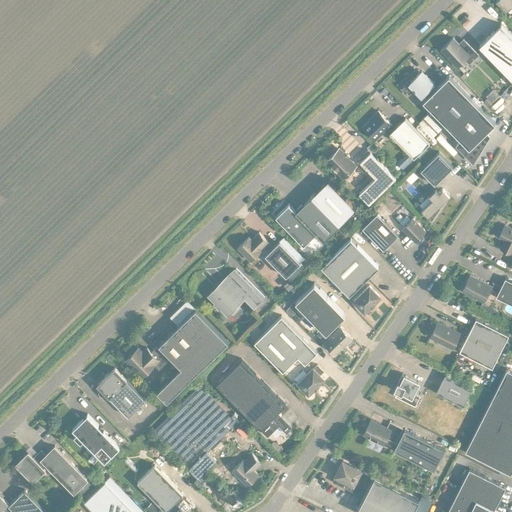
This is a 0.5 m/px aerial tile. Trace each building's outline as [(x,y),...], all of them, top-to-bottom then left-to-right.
[(506,11),(511,4),(511,0),(495,0),(496,0),(506,11)] [(511,34),(501,23),(479,44),(511,78),(511,34)] [(440,49),(457,66),(464,58),(469,63),(478,54),(465,40),(461,44),(460,43),(458,43),(452,37),(440,49)] [(423,93),(426,96),(434,88),(431,85),(434,82),(425,74),(423,76),(419,72),(410,81),(409,80),(401,87),(408,94),(414,87),(421,95),(423,93)] [(426,96),(423,99),(461,139),(456,143),(464,152),(467,153),(470,153),(470,155),(474,155),(474,153),(477,152),(482,144),(489,134),(486,131),(495,122),(448,74),(434,88),(426,96)] [(381,132),(382,133),(391,124),(378,110),(368,119),(369,120),(362,126),(375,139),(381,132)] [(405,117),(389,133),(407,151),(395,162),(402,169),(413,158),(429,142),(405,117)] [(352,168),(354,166),(354,163),(352,160),(350,160),(338,148),(327,159),(342,175),(348,168),(352,168)] [(360,161),(376,177),(359,193),(369,203),(395,177),(370,151),(360,161)] [(438,151),(420,169),(434,183),(452,166),(438,151)] [(328,178),(295,210),(316,232),(323,239),(356,207),(328,178)] [(436,207),(449,195),(442,188),(439,191),(435,188),(428,194),(432,198),(421,209),(431,220),(439,209),(438,209),(436,207)] [(295,210),(288,203),(275,216),(303,245),(316,232),(295,210)] [(362,227),(383,249),(398,235),(377,213),(362,227)] [(425,230),(412,217),(402,227),(415,240),(425,230)] [(511,250),(511,227),(504,224),(498,237),(505,240),(504,242),(503,241),(500,247),(511,253),(511,250)] [(248,236),(237,247),(250,260),(261,249),(260,248),(267,240),(259,231),(253,236),(256,239),(253,241),(248,236)] [(321,266),(349,295),(378,266),(350,237),(321,266)] [(265,254),(286,275),(300,261),(279,240),(265,254)] [(225,281),(221,285),(236,300),(240,296),(252,308),(264,297),(236,268),(224,279),(225,281)] [(469,274),(461,290),(483,301),(490,288),(498,291),(500,286),(492,282),(491,285),(469,274)] [(496,295),(511,303),(511,280),(505,277),(500,286),(498,291),(496,295)] [(295,300),(326,332),(328,329),(332,333),(324,341),(335,353),(351,337),(340,325),(339,326),(335,322),(344,313),(314,282),(295,300)] [(236,300),(221,285),(220,283),(210,293),(227,311),(237,302),(236,300)] [(364,310),(374,301),(380,296),(369,285),(354,300),(364,310)] [(181,366),(157,390),(166,400),(227,340),(187,299),(169,316),(178,324),(159,343),(181,366)] [(290,305),(286,309),(290,314),(294,310),(290,305)] [(298,355),(305,362),(316,351),(281,314),(254,341),(282,370),(298,355)] [(459,350),(492,367),(508,334),(475,318),(459,350)] [(438,340),(452,347),(459,333),(437,322),(430,336),(433,338),(433,339),(434,341),(435,341),(437,341),(438,340)] [(138,347),(126,359),(141,375),(153,363),(159,369),(169,359),(156,346),(150,351),(146,347),(142,351),(138,347)] [(456,352),(454,358),(461,362),(464,356),(456,352)] [(241,358),(216,382),(260,427),(278,410),(285,403),(241,358)] [(323,378),(320,374),(323,370),(317,364),(313,367),(298,382),(300,384),(299,386),(300,387),(300,388),(301,390),(303,390),(304,391),(306,390),(308,392),(323,378)] [(104,377),(97,384),(109,396),(126,379),(114,367),(109,372),(103,377),(104,377)] [(511,370),(506,368),(465,450),(510,473),(511,469),(511,370)] [(436,391),(463,405),(472,387),(445,373),(436,391)] [(402,391),(399,397),(415,406),(420,395),(413,392),(419,382),(404,375),(404,376),(401,374),(394,388),(402,391)] [(126,379),(109,396),(128,415),(145,398),(126,379)] [(200,384),(152,430),(188,467),(198,477),(215,459),(206,450),(236,421),(200,384)] [(278,410),(260,427),(267,434),(268,434),(268,433),(279,423),(286,430),(286,431),(292,423),(278,410)] [(72,428),(104,461),(119,446),(87,413),(86,414),(88,416),(83,420),(82,418),(72,428)] [(370,419),(363,433),(369,436),(369,438),(375,441),(376,439),(383,443),(386,437),(395,442),(402,427),(389,421),(386,427),(370,419)] [(394,449),(434,469),(444,449),(404,428),(394,449)] [(275,442),(273,444),(280,452),(284,448),(281,446),(275,442)] [(41,458),(48,464),(73,491),(86,478),(54,445),(42,457),(41,458)] [(32,479),(48,464),(41,458),(42,457),(38,453),(33,457),(28,451),(12,467),(14,469),(19,465),(32,479)] [(252,453),(244,460),(252,469),(255,466),(256,467),(261,462),(252,453)] [(252,469),(244,460),(242,459),(232,469),(246,485),(257,474),(252,469)] [(342,460),(335,474),(346,480),(342,486),(358,494),(365,481),(361,479),(365,471),(342,460)] [(137,480),(165,509),(182,492),(154,464),(137,480)] [(501,511),(494,508),(505,486),(469,468),(446,511),(501,511)] [(374,476),(356,510),(360,511),(411,511),(418,498),(374,476)] [(84,500),(95,511),(135,511),(105,480),(84,500)] [(8,504),(12,509),(15,511),(46,511),(24,489),(9,504),(8,504)] [(0,509),(2,507),(7,511),(8,511),(12,509),(8,504),(9,504),(0,494),(0,509)] [(174,511),(186,511),(185,511),(190,507),(183,499),(178,504),(180,507),(174,511)]
